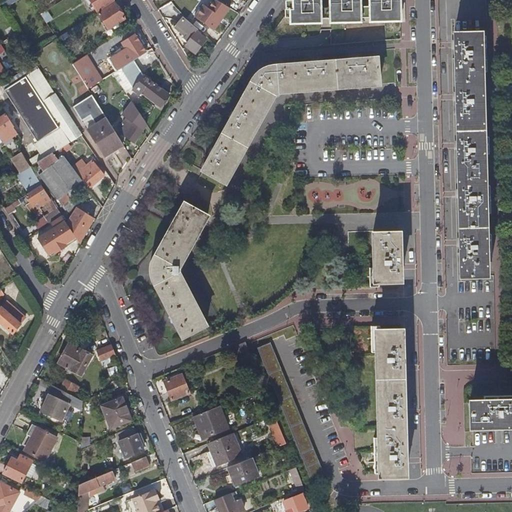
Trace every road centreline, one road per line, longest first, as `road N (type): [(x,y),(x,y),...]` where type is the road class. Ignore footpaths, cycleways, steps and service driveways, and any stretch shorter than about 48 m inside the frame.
road 1 (residential): [(139,374),(301,307),(431,304)]
road 2 (residential): [(421,0),(431,304)]
road 3 (residential): [(436,486),(346,489),(334,479),(278,342)]
road 4 (residential): [(91,259),(197,92)]
road 5 (residential): [(431,304),(436,486)]
road 6 (residential): [(192,511),(139,374)]
road 7 (residential): [(139,374),(91,259)]
